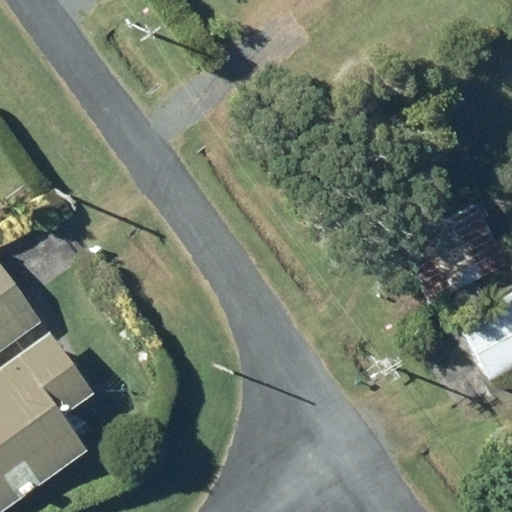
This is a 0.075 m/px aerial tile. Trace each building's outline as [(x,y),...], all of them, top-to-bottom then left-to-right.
[(336,91),(305,49),(271,74),(302,116),(336,91)] [(463,200),(384,241),(414,298),(493,258),(463,200)] [(511,271),(478,289),(483,299),(447,318),(476,374),(511,354),(511,271)] [(0,281),(0,335),(26,317),(0,281)] [(0,490),(67,442),(42,409),(75,385),(30,324),(0,345),(0,490)]
